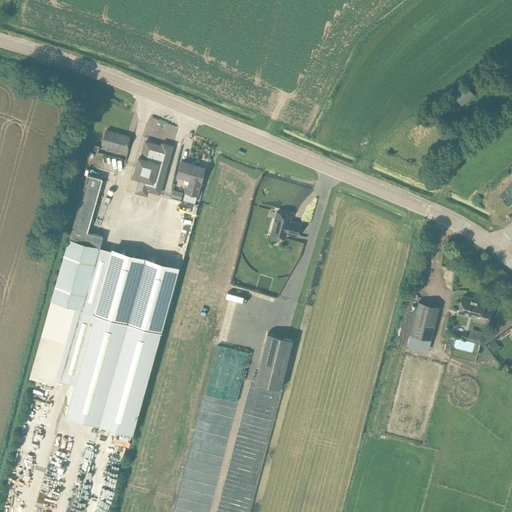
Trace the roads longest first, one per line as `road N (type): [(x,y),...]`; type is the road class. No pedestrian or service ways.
road 1 (unclassified): [(427,211),(0,42)]
road 2 (unknown): [(116,221),(54,427)]
road 3 (unknown): [(116,221),(152,231),(158,225),(195,115)]
road 4 (unknown): [(153,98),(116,221)]
